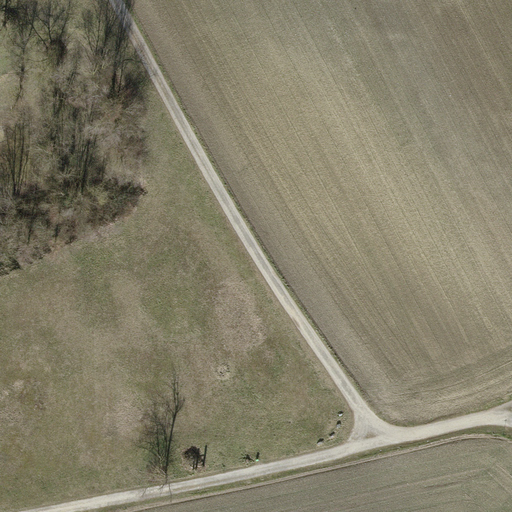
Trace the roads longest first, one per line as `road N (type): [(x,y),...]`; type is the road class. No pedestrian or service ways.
road 1 (track): [(383,441),(244,235),(118,0)]
road 2 (track): [(511,406),(327,456),(58,511)]
